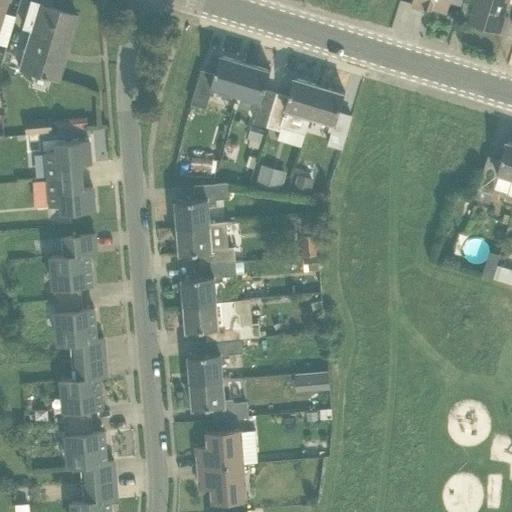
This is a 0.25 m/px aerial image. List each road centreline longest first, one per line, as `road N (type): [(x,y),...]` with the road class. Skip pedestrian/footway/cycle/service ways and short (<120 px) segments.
road 1 (residential): [(143,0),(126,115),(157,511)]
road 2 (tertiary): [(207,0),(511,92)]
